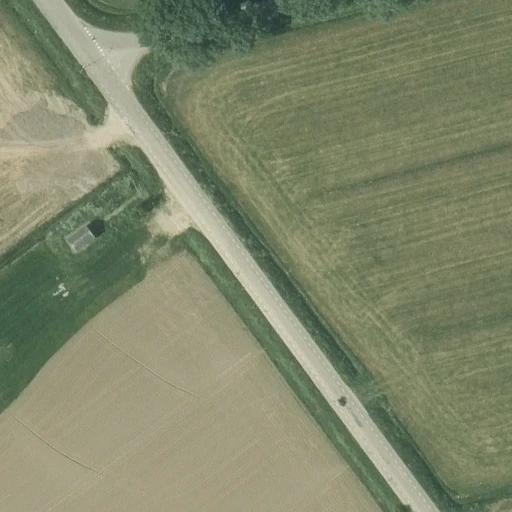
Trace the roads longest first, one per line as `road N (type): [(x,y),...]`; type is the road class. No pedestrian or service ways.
road 1 (tertiary): [(421,511),(92,61)]
road 2 (unclassified): [(273,0),(92,61)]
